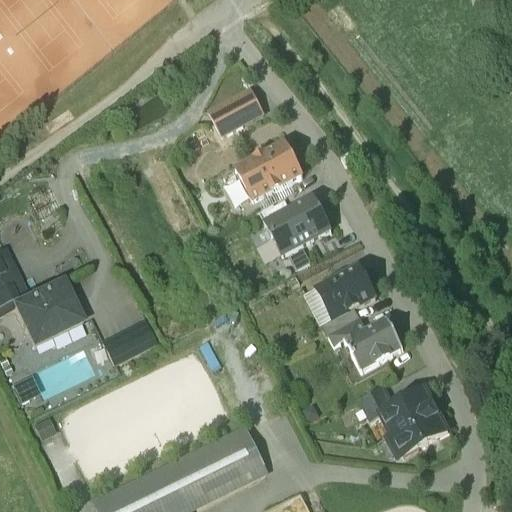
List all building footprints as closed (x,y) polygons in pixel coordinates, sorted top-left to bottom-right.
[(511,0),(489,0),(493,20),(511,16),(511,0)] [(228,100),(207,112),(220,136),(241,125),(228,100)] [(283,144),(264,155),(264,154),(253,160),(234,171),(252,204),(301,177),(283,144)] [(347,153),(339,157),(344,165),(351,161),(347,153)] [(264,225),(263,225),(281,258),(330,232),(318,210),(316,211),(311,202),(313,201),(312,199),(289,211),(264,225)] [(283,200),(258,214),(264,225),(289,211),(283,200)] [(0,319),(14,313),(31,304),(5,251),(0,253),(0,319)] [(358,271),(316,294),(332,323),(332,324),(353,312),(375,301),(369,291),(371,288),(368,281),(364,281),(358,271)] [(35,304),(35,302),(31,304),(14,313),(34,352),(82,328),(62,289),(43,298),(44,299),(35,304)] [(359,323),(353,312),(332,324),(332,323),(321,328),(327,340),(359,323)] [(107,369),(153,347),(141,322),(95,344),(107,369)] [(365,334),(344,345),(344,346),(360,375),(402,352),(386,322),(365,334)] [(359,323),(327,340),(333,351),(344,346),(344,345),(365,334),(359,323)] [(15,409),(34,398),(24,381),(5,391),(15,409)] [(383,390),(359,403),(371,425),(379,420),(379,419),(394,411),(383,390)] [(394,411),(379,419),(379,420),(402,461),(447,437),(425,395),(394,411)] [(238,439),(95,511),(193,511),(258,480),(238,439)]
